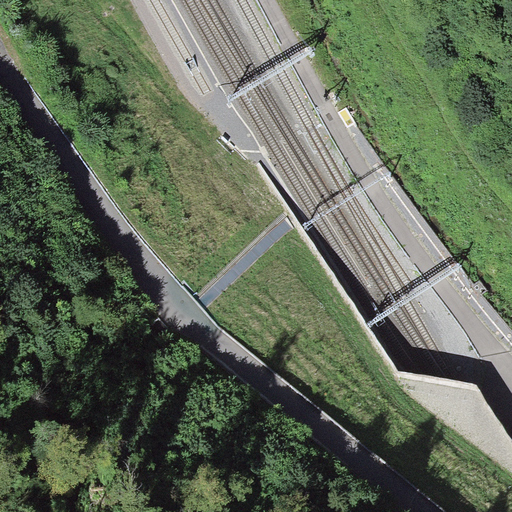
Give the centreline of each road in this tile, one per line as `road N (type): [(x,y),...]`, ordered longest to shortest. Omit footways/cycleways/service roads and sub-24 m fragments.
road 1 (unclassified): [(0,64),(177,314),(420,511)]
road 2 (track): [(380,0),(473,167),(511,206)]
